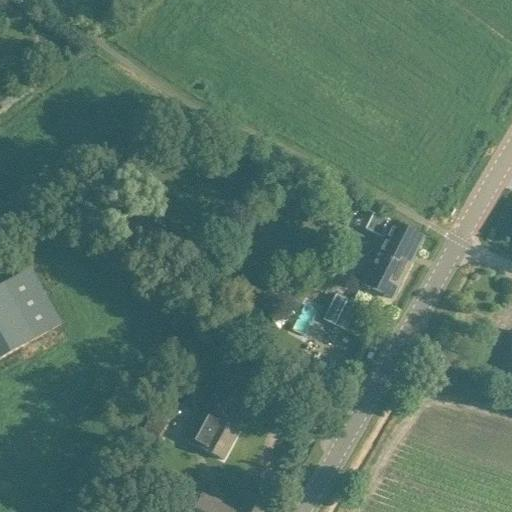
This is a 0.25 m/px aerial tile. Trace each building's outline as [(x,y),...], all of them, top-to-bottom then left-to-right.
[(43,90),(34,69),(12,78),(21,99),(43,90)] [(340,197),(332,214),(342,219),(350,202),(340,197)] [(372,214),(365,230),(383,239),(361,285),(392,299),(423,238),(381,219),(372,214)] [(0,359),(62,325),(30,269),(0,285),(0,359)] [(345,332),(358,306),(335,295),(322,321),(345,332)] [(181,320),(171,338),(187,347),(190,343),(211,355),(218,344),(196,332),(197,329),(181,320)] [(511,392),(511,331),(511,332),(498,389),(511,392)] [(217,393),(190,443),(223,461),(238,432),(218,421),(230,399),(217,393)] [(157,436),(165,420),(151,413),(143,429),(157,436)] [(251,492),(239,511),(229,511),(202,497),(193,511),(266,511),(271,504),(251,492)]
